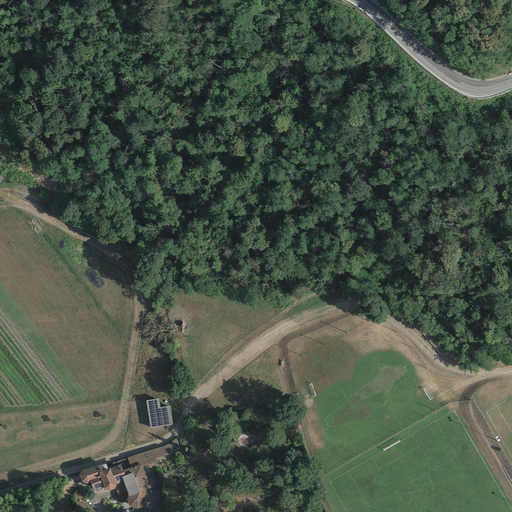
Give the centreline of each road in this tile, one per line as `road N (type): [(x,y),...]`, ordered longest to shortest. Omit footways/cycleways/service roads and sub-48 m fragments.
road 1 (track): [(0,493),(163,442),(193,398),(229,366),(275,333),(346,305),(383,315),(450,368),(511,370)]
road 2 (track): [(0,194),(111,253),(132,276),(140,306),(112,437),(94,452),(0,480)]
road 3 (tertiary): [(511,80),(478,88),(459,82),(359,0)]
